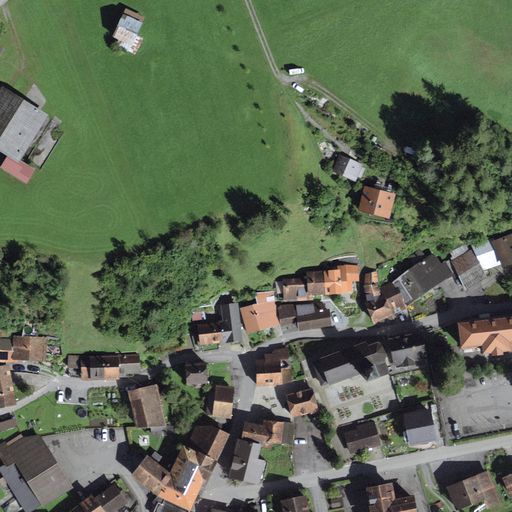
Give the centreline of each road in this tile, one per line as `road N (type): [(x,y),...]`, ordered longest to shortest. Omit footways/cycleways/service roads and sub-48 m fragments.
road 1 (residential): [(511,439),(245,493),(210,490)]
road 2 (residential): [(252,361),(264,348),(304,334),(380,331),(511,305)]
road 3 (residential): [(0,413),(56,384),(136,381),(197,357),(252,361)]
road 4 (track): [(247,0),(288,94),(338,145)]
road 5 (residential): [(210,490),(244,407),(252,361)]
